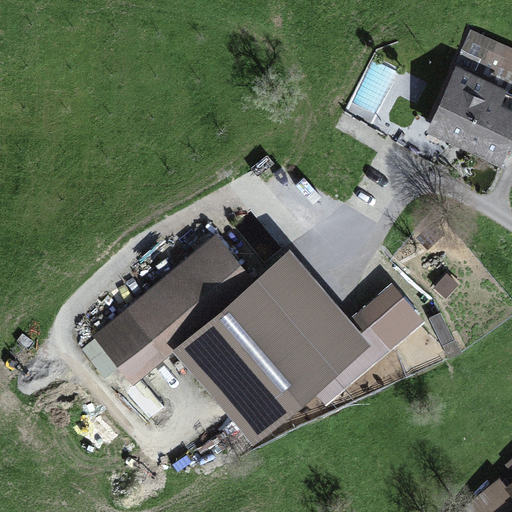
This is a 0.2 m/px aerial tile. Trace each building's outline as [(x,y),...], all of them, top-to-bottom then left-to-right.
[(454,66),(457,67),(511,93),(511,92),(511,47),(472,29),(454,66)] [(457,67),(427,132),(502,167),(511,144),(511,93),(511,94),(511,93),(457,67)] [(217,232),(90,337),(132,387),(173,353),(171,350),(256,278),(217,232)] [(171,350),(173,353),(254,448),(317,394),(326,406),(425,322),(392,283),(350,319),(290,249),(256,278),(171,350)] [(446,274),(433,288),(446,300),(459,285),(446,274)] [(441,312),(428,318),(448,362),(463,355),(456,339),(454,340),(441,312)] [(500,478),(458,511),(494,511),(511,498),(511,497),(511,511),(511,482),(507,486),(500,478)]
